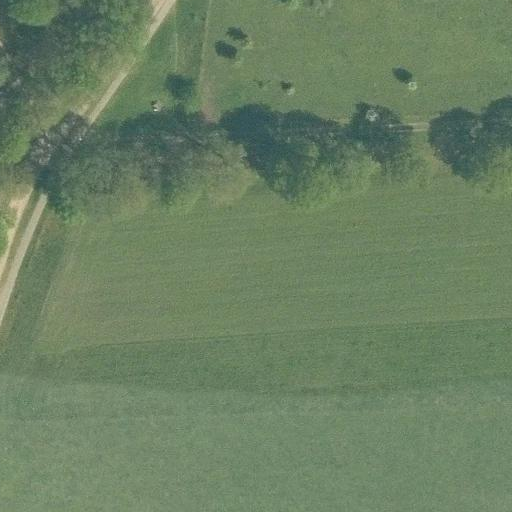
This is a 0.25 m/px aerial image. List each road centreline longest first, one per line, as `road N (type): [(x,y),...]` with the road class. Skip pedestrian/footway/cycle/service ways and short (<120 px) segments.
road 1 (track): [(511,122),(70,147)]
road 2 (track): [(0,245),(55,134),(156,0)]
